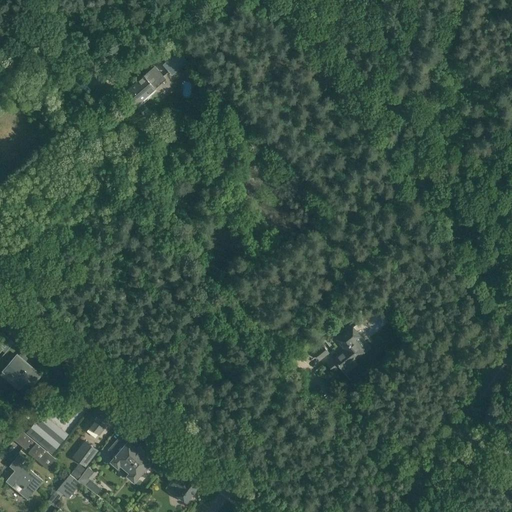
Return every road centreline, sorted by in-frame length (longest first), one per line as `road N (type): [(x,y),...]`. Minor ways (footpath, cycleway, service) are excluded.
road 1 (unclassified): [(231,484),(0,284)]
road 2 (unclassified): [(404,511),(511,341)]
road 3 (track): [(302,366),(422,476)]
road 4 (track): [(302,366),(224,477)]
